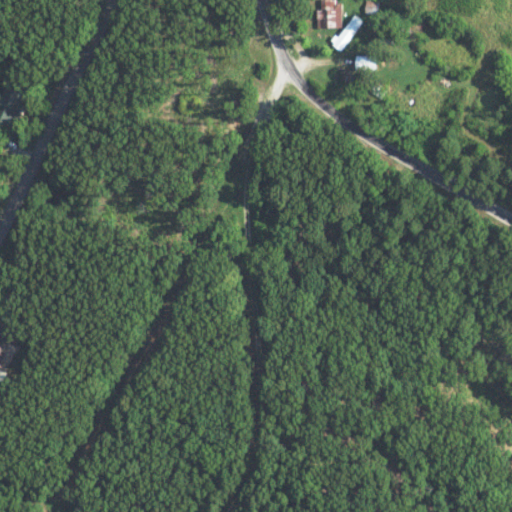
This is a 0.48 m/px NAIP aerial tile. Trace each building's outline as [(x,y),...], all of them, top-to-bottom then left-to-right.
[(320,0),(320,27),(343,27),(344,0),(320,0)] [(345,50),(365,20),(355,13),(335,44),(345,50)] [(379,71),(379,55),(358,55),(358,70),(379,71)] [(0,115),(0,119),(22,125),(30,94),(7,89),(0,115)] [(0,335),(0,375),(18,334),(3,328),(0,335)]
